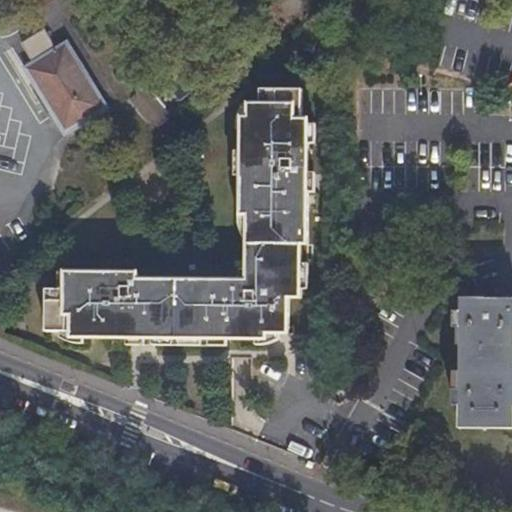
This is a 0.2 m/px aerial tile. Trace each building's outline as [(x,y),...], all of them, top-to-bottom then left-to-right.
[(24,41),(36,61),(59,46),(47,27),(24,41)] [(59,46),(36,61),(27,66),(69,131),(109,105),(68,40),(59,46)] [(146,85),(132,97),(157,127),(185,104),(181,99),(167,111),(146,85)] [(140,271),(67,270),(67,288),(48,288),(47,331),(73,331),(73,337),(269,338),(269,332),(291,332),(292,296),(304,296),(304,242),(310,242),(311,116),(304,116),(304,86),(262,86),(262,101),(251,101),(251,115),(244,115),(243,213),(250,214),(250,278),(140,277),(140,271)] [(462,402),(461,425),(511,426),(511,294),(463,294),(463,309),(456,309),(455,324),(463,324),(462,369),(454,368),(455,402),(462,402)]
